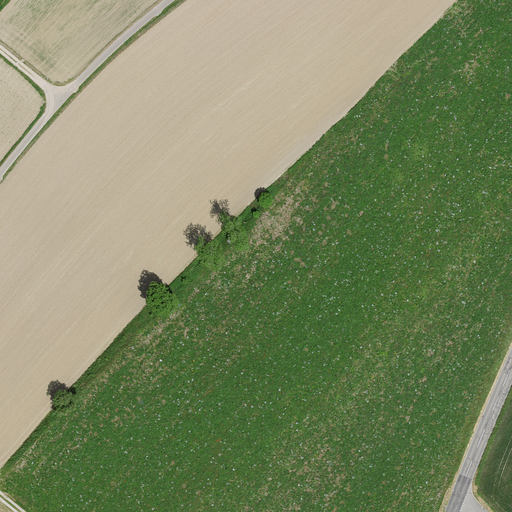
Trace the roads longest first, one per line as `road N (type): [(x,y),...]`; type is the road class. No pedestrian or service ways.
road 1 (track): [(0,173),(61,97),(170,0)]
road 2 (tertiary): [(454,511),(511,364)]
